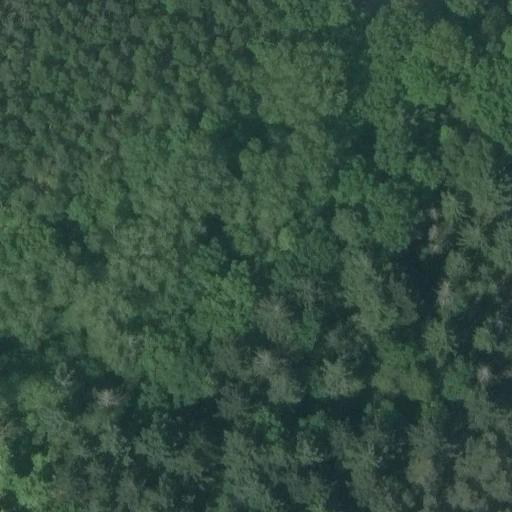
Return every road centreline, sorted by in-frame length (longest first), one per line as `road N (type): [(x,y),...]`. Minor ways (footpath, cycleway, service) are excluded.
road 1 (track): [(0,344),(308,107),(321,65),(302,0)]
road 2 (track): [(511,129),(458,49),(511,9)]
road 3 (track): [(375,511),(511,423)]
